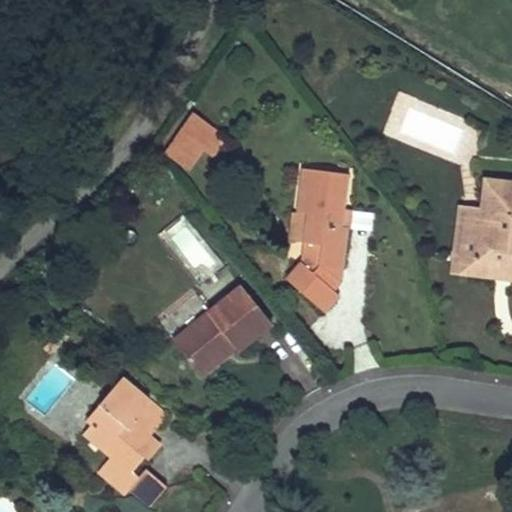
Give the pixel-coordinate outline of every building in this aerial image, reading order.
[(203,146),(215,130),(195,115),(183,131),(203,146)] [(226,138),(215,130),(203,146),(215,154),(226,138)] [(203,146),(183,131),(169,151),(187,168),(203,146)] [(341,283),(349,228),(343,227),(345,209),(350,175),(306,169),(299,213),(315,215),(314,224),(309,223),(306,242),(304,263),(289,279),(325,313),(341,296),(334,290),(341,283)] [(493,201),(494,191),(503,184),(488,182),(484,209),(464,206),(459,232),(482,236),(488,231),(491,218),(498,212),(500,203),(493,201)] [(493,273),(495,262),(506,264),(506,268),(511,274),(511,184),(503,184),(494,191),(493,201),(500,203),(498,212),(491,218),(488,231),(482,236),(459,232),(456,254),(465,262),(472,263),(477,271),(493,273)] [(352,228),(354,210),(345,209),(343,227),(349,228),(352,228)] [(315,215),(299,213),(294,212),(291,240),(306,242),(309,223),(314,224),(315,215)] [(186,221),(165,238),(191,270),(212,253),(186,221)] [(465,262),(456,254),(455,268),(477,271),(472,263),(465,262)] [(495,262),(493,273),(511,275),(511,274),(506,268),(506,264),(495,262)] [(224,352),(234,344),(238,348),(239,350),(274,324),(244,286),(175,340),(202,376),(227,356),(224,352)] [(57,334),(51,341),(57,347),(64,340),(57,334)] [(51,341),(44,348),(52,354),(57,347),(51,341)] [(224,352),(227,356),(238,348),(234,344),(224,352)] [(161,445),(150,437),(147,434),(145,438),(133,428),(139,422),(145,428),(159,427),(168,415),(124,378),(90,418),(97,423),(114,439),(106,450),(113,455),(100,470),(127,493),(130,490),(152,507),(168,488),(146,469),(140,477),(133,472),(146,457),(150,460),(161,445)] [(147,434),(150,437),(159,427),(145,428),(139,422),(133,428),(145,438),(147,434)] [(97,423),(88,434),(106,450),(114,439),(97,423)]
